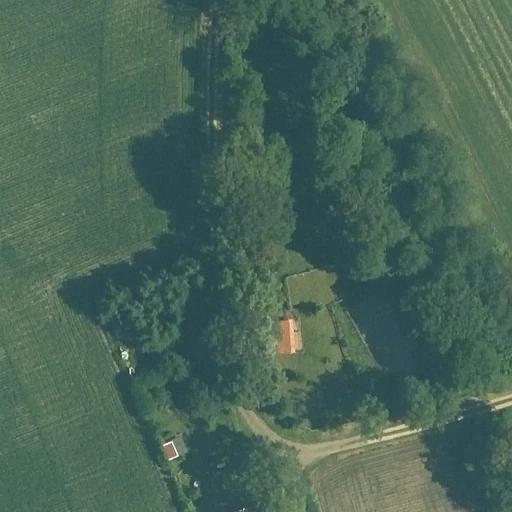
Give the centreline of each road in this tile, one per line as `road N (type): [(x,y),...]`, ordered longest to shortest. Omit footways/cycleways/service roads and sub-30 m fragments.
road 1 (residential): [(269,470),(217,363),(214,0)]
road 2 (residential): [(269,470),(511,406)]
